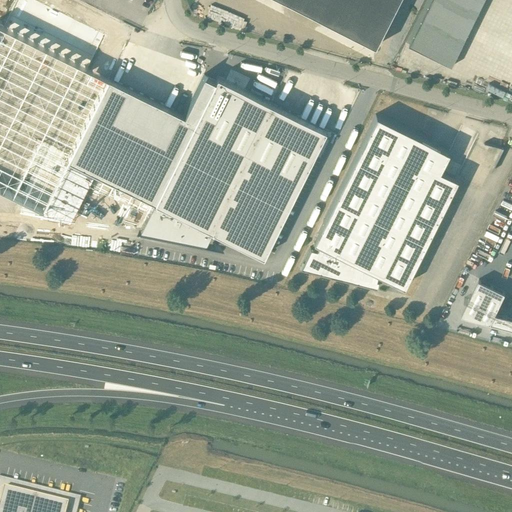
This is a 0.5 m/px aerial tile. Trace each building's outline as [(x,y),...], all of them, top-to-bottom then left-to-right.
[(290,0),(376,44),(377,44),(382,35),(391,17),(399,0),(290,0)] [(0,23),(0,187),(71,223),(90,184),(147,212),(139,228),(204,242),(211,229),(263,255),(325,129),(217,75),(215,80),(204,75),(205,74),(204,73),(183,114),(108,77),(0,23)] [(448,149),(376,114),(323,220),(313,240),(318,242),(317,248),(310,246),(300,266),(376,286),(378,279),(376,278),(378,272),(403,285),(408,274),(409,275),(447,197),(456,177),(439,169),(448,149)] [(479,278),(462,314),(511,327),(511,316),(495,312),(505,291),(479,278)] [(3,489),(0,502),(0,511),(66,511),(68,506),(3,489)]
